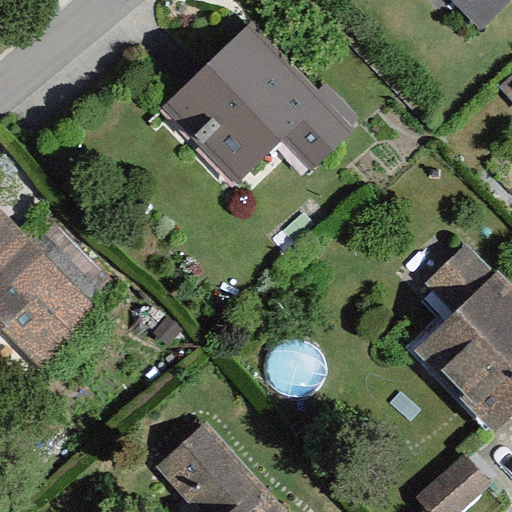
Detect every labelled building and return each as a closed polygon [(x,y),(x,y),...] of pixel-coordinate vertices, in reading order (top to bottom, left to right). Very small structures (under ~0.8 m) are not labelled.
[(252,9),(157,101),(239,184),(276,148),(300,173),(357,117),(252,9)] [(0,328),(3,325),(42,363),(100,304),(6,213),(0,219),(0,328)] [(458,301),(419,340),(503,424),(511,414),(511,287),(471,246),(437,279),(458,301)] [(216,511),(310,511),(218,410),(166,457),(216,511)] [(467,446),(422,487),(444,511),(455,511),(495,476),(467,446)]
